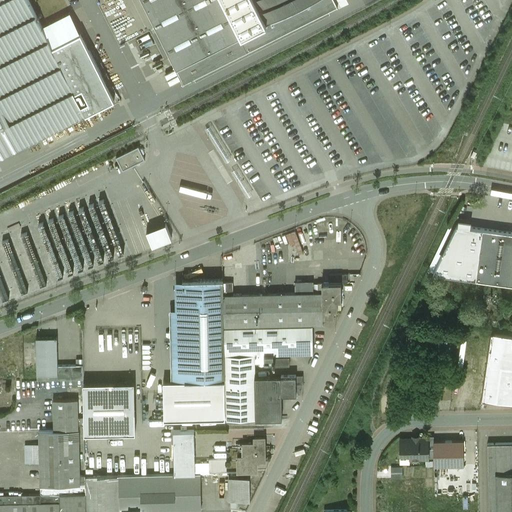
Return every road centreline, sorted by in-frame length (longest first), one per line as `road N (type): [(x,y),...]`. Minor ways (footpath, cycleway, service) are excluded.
road 1 (residential): [(353,196),(0,329)]
road 2 (residential): [(353,196),(375,241),(374,265),(256,511)]
road 3 (residential): [(365,511),(370,448),(389,427),(511,419)]
road 4 (residential): [(511,191),(451,182),(353,196)]
